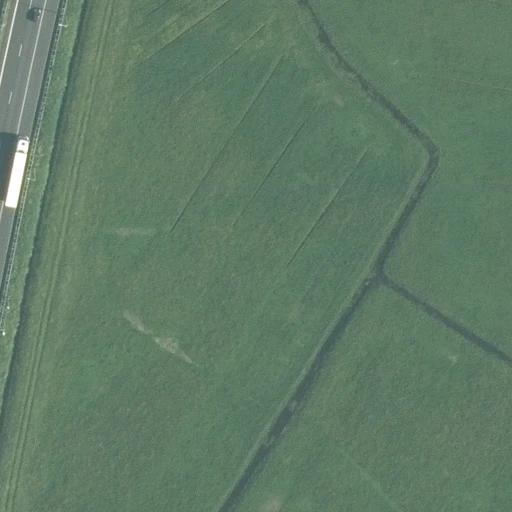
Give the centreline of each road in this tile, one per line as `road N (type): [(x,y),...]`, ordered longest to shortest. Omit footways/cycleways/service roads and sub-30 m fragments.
road 1 (track): [(7,511),(110,0)]
road 2 (motorway): [(0,183),(38,0)]
